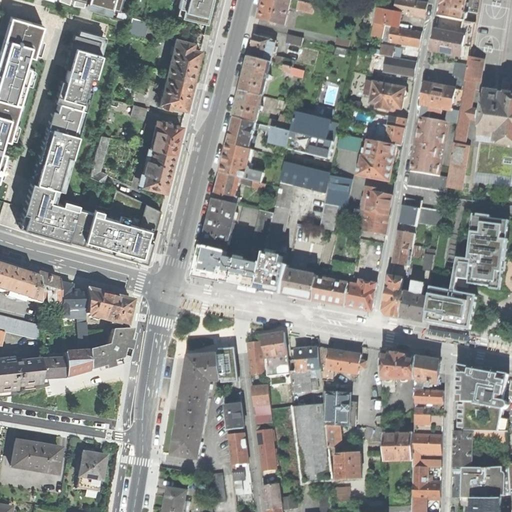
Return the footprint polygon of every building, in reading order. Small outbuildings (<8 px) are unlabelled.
[(88,0),(88,1),(95,3),(117,9),(119,0),(88,0)] [(180,0),(179,7),(183,8),(181,17),(196,21),(197,16),(208,18),(212,0),(180,0)] [(263,0),(263,5),(259,20),(285,26),(289,8),(291,0),(263,0)] [(396,0),(395,12),(402,13),(425,17),(426,10),(428,3),(413,0),(396,0)] [(441,0),(441,4),(439,16),(462,20),(465,0),(441,0)] [(316,5),(315,5),(304,2),(299,1),(297,10),(305,12),(314,14),(316,5)] [(386,25),(387,25),(389,11),(379,9),(376,23),(386,25)] [(395,12),(389,11),(387,25),(392,26),(399,27),(402,13),(395,12)] [(10,15),(4,37),(0,49),(5,51),(9,38),(10,34),(15,16),(10,15)] [(15,16),(10,34),(38,42),(42,24),(15,16)] [(149,21),(132,17),(130,23),(128,33),(145,37),(149,21)] [(463,21),(461,35),(465,36),(463,46),(472,47),(476,23),(463,21)] [(374,36),(383,38),(386,25),(376,23),(374,36)] [(383,38),(382,45),(395,47),(394,57),(400,58),(402,49),(405,49),(405,45),(390,42),(392,27),(392,26),(387,25),(386,25),(383,38)] [(392,27),(390,42),(405,45),(420,47),(421,41),(422,33),(392,27)] [(78,29),(77,33),(99,40),(96,51),(101,53),(105,36),(78,29)] [(462,56),(463,46),(465,36),(461,35),(436,30),(434,40),(432,50),(462,56)] [(73,132),(89,74),(94,75),(101,53),(96,51),(99,40),(77,33),(72,31),(69,45),(63,66),(68,67),(64,79),(59,78),(53,100),(59,102),(56,110),(52,108),(47,125),(30,180),(57,188),(57,187),(66,154),(71,156),(78,134),(73,132)] [(38,42),(10,34),(9,38),(30,44),(27,55),(33,56),(38,42)] [(253,45),(250,56),(271,61),(277,41),(255,35),(253,45)] [(304,39),(289,35),(287,43),(302,47),(304,39)] [(0,150),(3,139),(9,140),(20,102),(30,66),(24,65),(27,55),(30,44),(9,38),(5,51),(0,49),(0,50),(0,150)] [(176,38),(167,74),(193,81),(197,64),(200,51),(191,49),(193,43),(176,38)] [(351,40),(337,38),(336,44),(350,47),(351,40)] [(380,55),(394,57),(395,47),(382,45),(381,50),(380,55)] [(268,79),(269,74),(272,62),(271,61),(250,56),(246,74),(241,91),(263,96),(268,79)] [(387,57),(384,72),(415,78),(416,70),(418,62),(387,57)] [(466,81),(476,82),(481,83),(484,59),(470,57),(469,65),(466,81)] [(278,58),(277,63),(284,65),(292,67),(294,61),(278,58)] [(457,89),(464,90),(466,81),(469,65),(456,63),(453,76),(456,77),(454,88),(457,89)] [(291,73),(292,67),(284,65),(282,71),(291,73)] [(305,70),(292,67),(291,73),(304,76),(305,70)] [(78,134),(94,75),(89,74),(73,132),(78,134)] [(170,108),(171,105),(186,109),(189,93),(193,81),(167,74),(160,103),(163,103),(163,106),(170,108)] [(370,81),(368,91),(373,92),(371,103),(378,104),(377,108),(395,111),(396,108),(402,109),(405,97),(407,97),(408,95),(408,92),(405,91),(406,88),(384,84),(385,77),(376,76),(375,82),(370,81)] [(459,124),(455,143),(465,145),(469,118),(471,109),(476,82),(466,81),(464,90),(461,112),(459,124)] [(423,99),(423,105),(432,106),(431,110),(442,112),(443,109),(449,110),(453,111),(457,89),(454,88),(426,84),(423,99)] [(461,112),(464,90),(457,89),(453,111),(461,112)] [(260,109),(261,106),(263,96),(241,91),(238,104),(235,117),(256,123),(260,109)] [(480,140),(511,144),(511,94),(487,91),(485,106),(481,105),(480,110),(479,120),(479,121),(483,122),(480,140)] [(291,104),(280,101),(278,108),(289,111),(291,104)] [(347,101),(346,107),(354,109),(360,110),(361,103),(347,101)] [(144,120),(147,108),(134,104),(131,117),(144,120)] [(430,117),(431,110),(432,106),(423,105),(421,116),(430,117)] [(480,110),(471,109),(469,118),(479,120),(480,110)] [(459,124),(461,112),(453,111),(449,110),(447,122),(449,122),(459,124)] [(295,119),(292,133),(328,142),(333,122),(313,118),(297,114),(295,119)] [(273,128),(292,133),(295,119),(281,116),(280,123),(270,121),(269,127),(273,128)] [(228,144),(250,149),(252,142),(256,143),(257,137),(253,137),(257,123),(256,123),(235,117),(231,130),(228,144)] [(390,117),(389,126),(406,128),(407,120),(390,117)] [(427,159),(434,119),(420,117),(418,127),(415,144),(410,170),(436,175),(438,161),(427,159)] [(447,122),(434,119),(427,159),(438,161),(436,175),(440,176),(449,122),(447,122)] [(181,127),(172,124),(172,123),(166,121),(166,122),(157,120),(150,147),(152,148),(174,153),(178,139),(181,127)] [(339,124),(333,122),(328,142),(333,143),(335,143),(337,134),(339,124)] [(378,124),(376,134),(387,136),(389,126),(378,124)] [(389,126),(387,136),(386,143),(397,145),(403,146),(404,137),(406,128),(389,126)] [(292,133),(273,128),(269,143),(288,147),(292,133)] [(328,142),(292,133),(288,147),(287,150),(329,160),(333,143),(328,142)] [(340,134),(338,147),(359,151),(362,138),(340,134)] [(375,141),(386,143),(387,136),(376,134),(375,141)] [(103,183),(106,174),(99,171),(109,137),(100,135),(89,177),(103,183)] [(360,164),(358,176),(390,181),(394,162),(397,145),(386,143),(375,141),(370,140),(367,157),(365,156),(363,165),(360,164)] [(511,144),(480,140),(476,174),(511,178),(511,144)] [(465,145),(455,143),(451,167),(466,169),(470,145),(465,145)] [(248,170),(249,163),(252,150),(250,149),(228,144),(224,160),(223,166),(247,172),(248,170)] [(152,148),(148,160),(145,174),(142,185),(165,191),(170,171),(174,153),(152,148)] [(62,189),(71,156),(66,154),(57,187),(62,189)] [(295,187),(328,194),(332,175),(332,173),(286,163),(281,184),(295,187)] [(242,178),(245,179),(247,172),(223,166),(221,173),(242,178)] [(462,190),(466,169),(451,167),(449,177),(448,187),(462,190)] [(264,174),(252,171),(248,170),(247,172),(245,179),(254,181),(262,183),(264,174)] [(447,191),(448,187),(449,177),(440,176),(436,175),(410,170),(408,185),(447,191)] [(218,185),(214,199),(216,199),(238,205),(240,198),(237,197),(242,178),(221,173),(218,185)] [(475,182),(511,186),(511,178),(476,174),(475,182)] [(346,208),(352,180),(332,175),(328,194),(326,204),(340,207),(343,207),(346,208)] [(30,180),(27,193),(53,201),(57,188),(30,180)] [(262,183),(254,181),(253,187),(265,190),(266,184),(262,183)] [(274,213),(266,250),(281,253),(295,187),(281,184),(274,213)] [(367,211),(389,215),(391,205),(393,196),(382,194),(383,190),(367,187),(363,211),(367,211)] [(109,209),(157,223),(160,210),(115,189),(109,209)] [(53,201),(27,193),(18,225),(29,229),(145,261),(155,229),(107,216),(53,201)] [(95,205),(98,195),(90,193),(87,203),(95,205)] [(404,205),(420,208),(421,208),(423,201),(405,198),(404,205)] [(238,205),(216,199),(211,219),(209,219),(209,222),(208,225),(209,226),(204,247),(226,252),(228,244),(230,245),(238,213),(236,212),(238,205)] [(340,207),(326,204),(320,228),(323,229),(335,231),(340,207)] [(404,205),(401,223),(417,226),(418,223),(420,208),(404,205)] [(418,223),(441,227),(443,212),(421,208),(420,208),(418,223)] [(155,229),(157,223),(109,209),(107,216),(155,229)] [(367,211),(363,211),(356,209),(354,216),(363,217),(366,218),(367,211)] [(260,210),(251,251),(265,254),(266,250),(274,213),(260,210)] [(366,218),(364,231),(386,235),(388,225),(389,215),(367,211),(366,218)] [(465,214),(459,258),(469,259),(470,251),(473,252),(474,242),(471,242),(472,232),(476,232),(478,214),(492,216),(491,218),(507,220),(507,227),(509,228),(510,217),(471,211),(468,211),(467,212),(465,214)] [(502,281),(509,228),(507,227),(507,220),(491,218),(492,216),(478,214),(476,232),(472,232),(471,242),(474,242),(473,252),(470,251),(469,259),(459,258),(452,291),(456,291),(457,286),(469,288),(469,286),(469,284),(490,287),(491,284),(499,285),(500,280),(502,281)] [(401,223),(400,231),(416,234),(417,226),(401,223)] [(397,243),(411,246),(414,246),(416,234),(400,231),(399,236),(397,243)] [(407,266),(411,246),(397,243),(396,254),(394,263),(407,266)] [(196,272),(195,277),(211,280),(242,286),(258,289),(263,265),(249,262),(235,259),(235,263),(226,261),(228,253),(226,252),(204,247),(203,246),(200,258),(196,272)] [(423,248),(414,246),(412,257),(421,259),(423,248)] [(251,251),(249,262),(263,265),(265,254),(251,251)] [(263,265),(258,289),(268,291),(282,294),(287,269),(288,266),(281,265),(283,257),(265,254),(263,265)] [(423,270),(433,272),(436,255),(426,254),(423,270)] [(0,264),(0,291),(37,303),(36,276),(19,271),(0,264)] [(313,300),(317,278),(318,276),(287,269),(282,294),(293,296),(300,297),(308,299),(313,300)] [(36,276),(37,303),(49,303),(49,307),(55,306),(55,302),(60,302),(59,282),(58,279),(46,275),(36,272),(36,276)] [(317,278),(313,300),(336,305),(344,306),(349,284),(321,278),(317,278)] [(394,315),(402,317),(407,292),(402,291),(404,279),(397,278),(397,279),(392,278),(391,281),(390,281),(388,294),(385,309),(386,312),(388,314),(394,315)] [(361,281),(360,286),(352,284),(348,307),(363,310),(372,312),(376,292),(377,284),(361,281)] [(71,285),(59,282),(60,302),(60,317),(78,316),(78,324),(86,323),(85,314),(84,290),(71,291),(71,285)] [(414,282),(412,293),(423,296),(425,284),(414,282)] [(471,294),(456,291),(452,291),(432,287),(430,297),(425,321),(450,326),(465,329),(465,324),(471,294)] [(84,289),(84,290),(85,314),(90,315),(89,317),(117,323),(117,322),(125,324),(130,301),(107,294),(84,289)] [(423,296),(412,293),(407,292),(402,317),(416,320),(425,321),(430,297),(423,296)] [(478,296),(471,294),(465,324),(473,325),(478,296)] [(0,316),(0,330),(4,332),(38,340),(38,326),(0,316)] [(78,324),(78,336),(81,335),(82,344),(87,344),(86,323),(78,324)] [(131,329),(110,330),(107,344),(88,350),(88,351),(89,370),(103,366),(120,361),(119,359),(121,358),(122,356),(124,357),(131,329)] [(272,335),(263,336),(267,373),(268,377),(291,375),(291,372),(285,333),(272,335)] [(264,342),(248,344),(250,360),(251,375),(263,374),(266,373),(264,342)] [(219,349),(219,355),(236,354),(238,378),(222,379),(223,383),(240,382),(235,348),(219,349)] [(305,349),(296,350),(297,359),(298,371),(317,369),(321,369),(319,348),(312,348),(305,349)] [(333,381),(334,371),(326,370),(329,350),(320,348),(323,380),(333,381)] [(346,352),(329,350),(326,370),(334,371),(353,373),(358,374),(359,374),(360,368),(361,360),(362,355),(346,352)] [(383,356),(383,380),(416,379),(416,356),(398,353),(383,350),(383,356)] [(63,354),(64,377),(77,373),(89,370),(88,351),(79,352),(62,353),(63,354)] [(63,354),(39,355),(39,359),(40,379),(53,378),(64,377),(63,354)] [(236,354),(219,355),(222,379),(238,378),(236,354)] [(178,432),(175,454),(199,458),(211,380),(222,379),(219,355),(191,358),(185,391),(183,400),(178,432)] [(428,359),(417,357),(417,379),(431,382),(439,384),(440,361),(428,359)] [(0,392),(4,392),(15,391),(15,387),(40,384),(40,379),(39,359),(12,362),(12,358),(0,359),(0,392)] [(459,402),(458,430),(471,431),(474,431),(499,431),(502,417),(503,413),(501,413),(502,409),(505,409),(506,409),(508,408),(509,406),(509,405),(509,403),(508,402),(506,401),(503,400),(503,396),(505,396),(509,374),(499,372),(493,371),(493,372),(494,372),(493,373),(489,376),(487,374),(476,372),(477,368),(458,364),(457,402),(459,402)] [(319,389),(317,369),(298,371),(291,372),(291,375),(293,393),(319,389)] [(431,388),(431,382),(417,379),(416,390),(425,391),(425,387),(431,388)] [(265,385),(252,387),(256,416),(257,416),(272,414),(269,385),(265,385)] [(416,390),(415,403),(444,404),(444,397),(445,391),(425,391),(416,390)] [(327,425),(339,426),(350,426),(351,393),(324,392),(325,404),(327,425)] [(224,395),(225,405),(242,403),(241,393),(224,395)] [(225,405),(228,430),(245,428),(242,405),(242,403),(225,405)] [(325,404),(295,407),(305,483),(332,481),(330,456),(329,447),(327,425),(325,404)] [(272,414),(257,416),(258,425),(273,423),(272,414)] [(423,415),(415,415),(415,424),(430,424),(431,415),(423,415)] [(508,418),(502,417),(499,431),(507,432),(509,432),(508,418)] [(329,447),(338,446),(341,446),(339,426),(327,425),(329,447)] [(363,434),(363,438),(370,440),(374,428),(367,426),(363,434)] [(272,430),(257,432),(259,448),(263,475),(276,474),(278,473),(272,430)] [(473,439),(474,431),(471,431),(471,432),(456,431),(455,449),(454,467),(472,467),(473,439)] [(499,431),(474,431),(473,439),(496,440),(497,447),(508,446),(507,432),(499,431)] [(246,433),(229,436),(233,465),(250,463),(248,450),(246,433)] [(414,433),(384,434),(384,439),(385,462),(414,461),(414,435),(414,433)] [(442,436),(414,435),(414,461),(413,467),(414,467),(428,467),(433,467),(433,468),(442,468),(442,461),(420,462),(420,453),(442,454),(442,444),(442,436)] [(14,441),(10,466),(55,473),(59,448),(57,448),(42,446),(36,445),(32,444),(16,441),(14,441)] [(338,446),(329,447),(330,456),(337,456),(337,455),(339,455),(338,446)] [(92,454),(82,453),(78,476),(76,487),(75,487),(75,488),(85,490),(95,491),(97,491),(97,492),(98,492),(99,489),(100,479),(100,480),(104,456),(92,454)] [(337,456),(338,480),(362,479),(361,454),(350,455),(339,455),(337,455),(337,456)] [(454,481),(453,497),(473,498),(511,497),(509,466),(472,467),(454,467),(454,481)] [(428,467),(414,467),(413,506),(413,511),(427,511),(427,500),(441,500),(441,490),(442,482),(428,482),(428,467)] [(245,470),(234,472),(235,480),(242,479),(246,479),(245,470)] [(223,473),(209,475),(213,504),(226,502),(223,473)] [(244,493),(242,479),(235,480),(236,494),(244,493)] [(277,484),(263,486),(265,499),(267,510),(282,508),(283,508),(282,497),(280,484),(277,484)] [(333,488),(334,503),(351,502),(350,487),(333,488)] [(168,499),(166,509),(181,511),(183,511),(187,492),(170,489),(168,499)] [(95,491),(85,490),(84,496),(94,498),(95,491)] [(296,495),(283,497),(285,511),(298,509),(296,495)] [(334,511),(333,495),(319,496),(320,511),(334,511)] [(511,511),(511,497),(473,498),(472,511),(511,511)]
